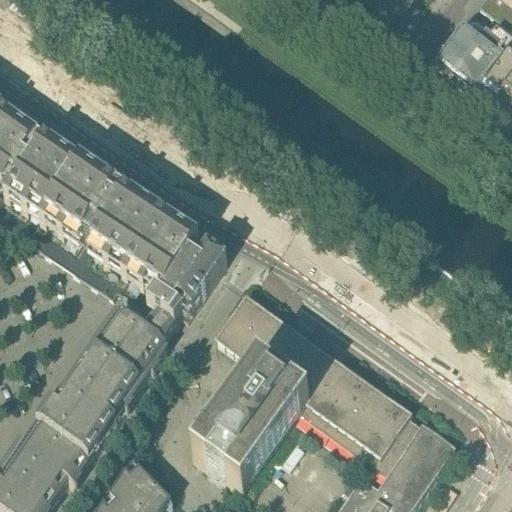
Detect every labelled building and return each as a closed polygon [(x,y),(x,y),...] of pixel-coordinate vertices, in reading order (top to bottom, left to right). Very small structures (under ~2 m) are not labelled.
[(407,42),(426,17),(413,6),(417,1),(416,0),(390,0),(372,23),(398,43),(407,42)] [(511,13),(493,0),(488,0),(480,12),(511,35),(511,13)] [(511,0),(493,0),(511,13),(511,0)] [(475,101),(480,96),(511,52),(511,49),(496,37),(491,43),(486,40),(487,39),(470,26),(435,72),(475,101)] [(511,52),(480,96),(493,105),(500,111),(497,114),(496,116),(511,127),(511,52)] [(0,200),(6,204),(45,147),(0,115),(0,200)] [(122,200),(45,147),(6,204),(79,254),(84,248),(88,250),(122,200)] [(122,200),(88,250),(92,253),(88,260),(144,297),(145,296),(156,303),(193,247),(122,200)] [(169,344),(175,336),(184,324),(188,327),(227,269),(208,256),(193,247),(156,303),(148,316),(157,323),(162,327),(156,335),(151,344),(164,353),(169,344)] [(408,511),(450,447),(231,305),(204,346),(215,353),(150,454),(236,510),(294,420),(382,477),(370,495),(353,484),(334,511),(408,511)] [(1,511),(53,511),(69,490),(75,494),(82,484),(81,483),(126,418),(127,419),(134,409),(132,408),(151,380),(153,382),(160,372),(158,371),(168,356),(164,353),(151,344),(133,332),(42,463),(38,460),(1,511)] [(156,490),(166,483),(153,464),(143,471),(156,490)] [(170,511),(171,511),(167,507),(134,473),(106,511),(170,511)]
